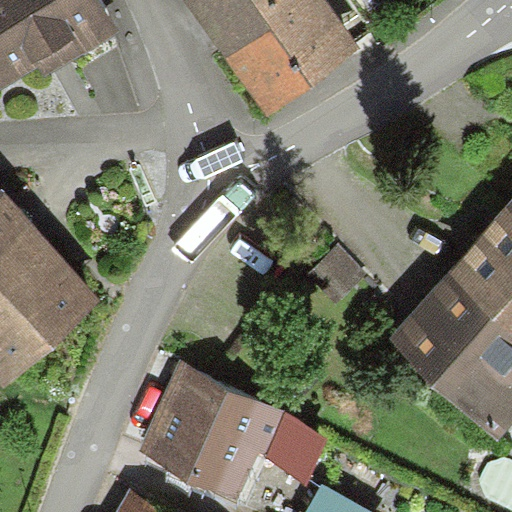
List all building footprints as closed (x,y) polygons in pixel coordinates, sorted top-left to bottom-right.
[(0,0),(0,64),(32,44),(44,63),(114,18),(102,0),(0,0)] [(200,0),(267,97),(313,64),(359,32),(337,0),(200,0)] [(90,281),(0,182),(0,358),(3,361),(90,281)] [(511,204),(403,330),(498,412),(511,396),(511,204)] [(184,366),(148,439),(233,480),(268,407),(184,366)] [(189,511),(129,479),(111,511),(189,511)] [(315,511),(374,511),(331,486),(315,511)]
